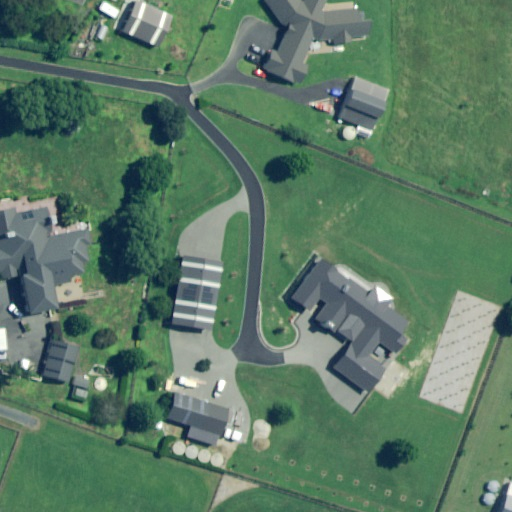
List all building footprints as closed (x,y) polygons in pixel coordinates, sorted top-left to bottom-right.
[(172,17),(135,0),(134,0),(121,30),(158,47),(172,17)] [(331,44),(350,43),(350,38),(366,36),(365,15),(356,15),(355,9),(333,11),(321,6),(323,0),(302,0),(299,1),(298,0),(264,0),(264,1),(277,21),(287,25),(276,52),(270,50),(261,71),(295,86),(305,64),(301,63),(310,42),(330,41),(331,44)] [(386,91),(354,78),(337,119),(369,132),(386,91)] [(355,132),(348,126),(340,135),(348,141),(355,132)] [(34,224),(44,222),(44,225),(50,224),(49,221),(46,207),(12,214),(11,209),(0,211),(0,279),(17,276),(25,315),(54,309),(49,286),(68,282),(67,277),(82,274),(80,262),(87,261),(84,246),(89,245),(86,229),(37,239),(34,224)] [(212,329),(221,264),(181,258),(172,324),(212,329)] [(370,293),(322,258),(293,298),(317,316),(316,318),(351,343),(332,369),(367,393),(387,366),(371,355),(379,344),(396,355),(407,339),(401,334),(410,321),(387,305),(393,297),(375,285),(370,293)] [(77,350),(50,342),(40,376),(67,384),(77,350)] [(87,380),(75,377),(70,399),(82,402),(87,380)] [(228,410),(172,393),(163,420),(220,437),(228,410)] [(511,511),(511,495),(508,494),(502,511),(511,511)]
